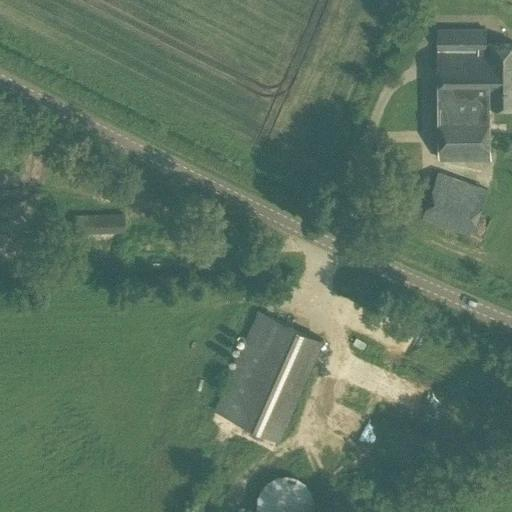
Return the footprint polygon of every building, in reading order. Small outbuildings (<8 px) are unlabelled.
[(511,43),(486,43),(486,27),(437,28),(437,49),(435,49),(437,83),(438,159),(490,159),(489,83),(490,83),(490,105),(511,104),(511,43)] [(470,235),(487,188),(438,170),(427,200),(393,188),(387,206),(421,218),(421,217),(470,235)] [(75,233),(124,232),(123,213),(73,215),(75,233)] [(323,338),(258,310),(214,410),(279,438),(323,338)] [(338,378),(410,407),(407,415),(443,429),(455,400),(416,384),(412,393),(404,390),(409,378),(348,354),(338,378)] [(312,511),(313,510),(314,505),(314,501),(313,496),(312,492),(309,487),(307,484),(303,480),(299,478),(295,476),(290,475),(286,474),(281,475),(276,476),(271,478),(267,481),(264,484),(261,488),(259,493),(258,498),(257,503),(257,507),(258,511),(312,511)]
